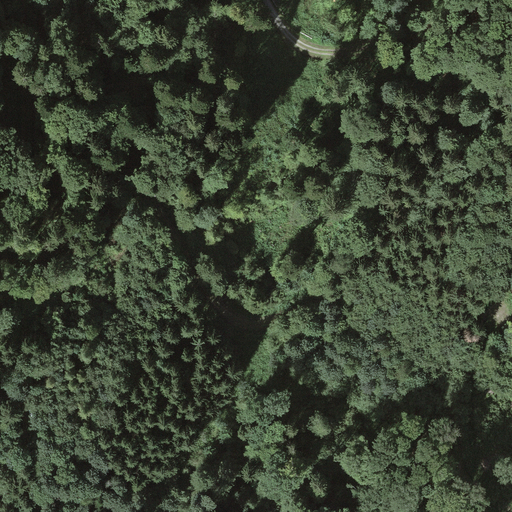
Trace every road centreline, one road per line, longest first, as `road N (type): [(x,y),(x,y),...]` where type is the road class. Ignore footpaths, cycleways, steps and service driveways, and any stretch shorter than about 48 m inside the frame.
road 1 (track): [(511,113),(444,165),(340,294),(267,326),(235,319),(205,285),(139,176),(52,143),(0,54)]
road 2 (track): [(264,0),(284,33),(316,51),(361,50),(420,0)]
road 3 (track): [(44,511),(26,410),(0,380)]
